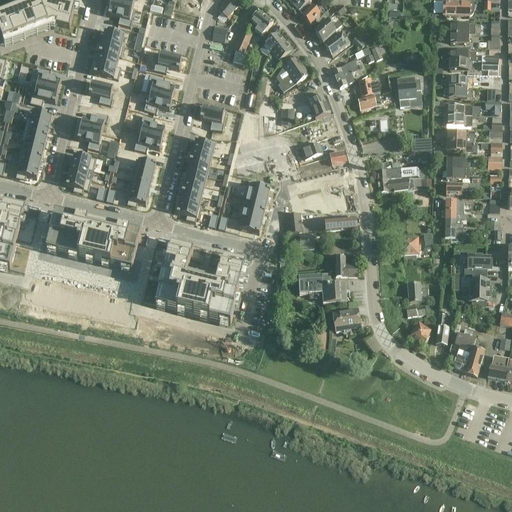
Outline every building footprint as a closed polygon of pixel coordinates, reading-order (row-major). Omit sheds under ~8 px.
[(5,14),(0,16),(0,34),(3,43),(5,48),(21,42),(53,30),(55,30),(56,27),(57,27),(56,28),(69,31),(76,6),(61,2),(52,0),(42,0),(35,3),(5,14)] [(113,0),(111,7),(132,13),(135,2),(137,2),(137,0),(113,0)] [(152,9),(154,0),(145,0),(144,7),(152,9)] [(243,0),(228,0),(218,14),(227,21),(243,0)] [(309,0),(287,0),(288,0),(288,1),(299,13),(300,14),(304,18),(312,11),(308,7),(312,3),(309,0)] [(202,5),(190,2),(187,15),(198,18),(202,5)] [(474,3),(465,3),(456,3),(456,5),(443,5),(443,17),(470,18),(472,17),(473,15),(473,12),(474,12),(474,3)] [(111,7),(108,19),(120,22),(118,28),(126,30),(130,31),(132,24),(129,23),(130,22),(132,13),(111,7)] [(166,8),(164,15),(171,17),(173,10),(166,8)] [(304,18),(303,19),(311,28),(317,22),(320,20),(312,11),(304,18)] [(273,24),(259,12),(251,23),(259,29),(256,33),(262,38),(265,34),(273,24)] [(341,31),(334,21),(327,26),(314,35),(322,46),(335,37),(335,36),(341,31)] [(450,36),(471,37),(475,37),(475,33),(469,33),(469,27),(450,27),(450,36)] [(214,28),(212,43),(224,46),(228,31),(214,28)] [(234,52),(236,53),(243,56),(254,32),(245,28),(234,52)] [(105,34),(102,45),(121,50),(122,47),(124,38),(123,38),(105,34)] [(291,53),(277,35),(265,45),(260,52),(264,55),(268,50),(271,54),(269,56),(270,57),(268,59),(270,60),(274,57),(278,63),(291,53)] [(471,40),(471,37),(450,36),(450,46),(468,46),(469,40),(471,40)] [(350,50),(342,37),(324,48),(332,61),(350,50)] [(102,45),(99,55),(118,60),(119,60),(120,55),(121,50),(102,45)] [(383,61),(378,49),(371,52),(376,63),(383,61)] [(368,50),(362,53),(364,59),(371,56),(368,50)] [(244,57),(243,56),(236,53),(233,64),(243,66),(244,57)] [(264,55),(256,53),(253,72),(260,73),(264,55)] [(449,63),(472,64),(475,64),(476,60),(476,54),(450,54),(449,63)] [(99,55),(97,66),(114,70),(116,71),(119,60),(118,60),(99,55)] [(156,67),(154,74),(166,77),(168,70),(179,73),(182,61),(161,55),(158,67),(156,67)] [(374,63),(372,57),(365,59),(368,66),(374,63)] [(284,68),(276,80),(280,86),(278,88),(283,96),(296,86),(299,84),(309,77),(297,60),(284,68)] [(416,72),(416,62),(407,63),(408,72),(416,72)] [(472,73),(472,64),(449,63),(449,73),(472,73)] [(482,65),(482,72),(488,72),(488,78),(498,78),(498,72),(498,65),(486,65),(482,65)] [(97,66),(94,77),(109,81),(113,82),(116,71),(114,70),(97,66)] [(357,75),(354,66),(333,75),(340,91),(351,86),(354,85),(351,77),(357,75)] [(40,79),(37,90),(58,95),(61,84),(49,81),(51,74),(39,71),(37,78),(39,79),(40,79)] [(154,85),(151,96),(160,98),(172,101),(175,90),(163,87),(165,82),(165,81),(153,78),(151,85),(154,85)] [(449,81),(449,90),(469,91),(470,91),(472,91),(473,91),(473,82),(467,81),(449,81)] [(419,82),(397,84),(399,104),(399,111),(409,110),(409,103),(415,102),(415,94),(421,94),(420,82),(419,82)] [(89,96),(89,98),(92,98),(100,100),(99,107),(101,107),(111,110),(113,103),(110,102),(112,96),(112,95),(113,90),(106,88),(92,85),(89,96)] [(364,101),(379,98),(380,98),(378,87),(371,88),(370,85),(358,87),(361,101),(364,101)] [(32,100),(30,107),(42,110),(44,104),(55,106),(58,95),(37,90),(34,101),(32,100)] [(449,90),(448,100),(461,100),(465,100),(472,100),(472,91),(470,91),(469,91),(449,90)] [(487,91),(486,105),(495,105),(495,91),(487,91)] [(146,106),(144,113),(156,116),(157,115),(158,110),(169,113),(172,101),(160,98),(151,96),(148,107),(146,106)] [(248,96),(245,109),(253,111),(256,98),(248,96)] [(326,106),(321,97),(308,102),(315,121),(330,115),(326,106)] [(364,101),(361,101),(359,102),(360,103),(357,103),(360,114),(375,111),(375,113),(379,112),(379,110),(381,109),(379,98),(364,101)] [(12,105),(10,113),(14,114),(17,115),(19,107),(12,105)] [(444,108),(444,118),(447,118),(468,118),(472,118),(472,108),(465,108),(448,108),(444,108)] [(201,117),(200,122),(205,123),(212,124),(210,131),(219,133),(222,134),(224,127),(222,126),(225,114),(224,114),(203,109),(201,117)] [(294,112),(281,112),(281,127),(294,127),(294,112)] [(33,114),(30,124),(49,129),(52,118),(33,114)] [(269,115),(266,134),(275,136),(277,116),(269,115)] [(83,120),(80,132),(94,135),(101,137),(104,126),(107,127),(108,120),(98,117),(96,117),(95,123),(87,121),(83,120)] [(144,125),(141,136),(162,141),(163,138),(165,130),(154,127),(155,121),(143,118),(141,125),(143,125),(144,125)] [(444,118),(444,127),(447,127),(463,127),(464,127),(466,127),(466,123),(472,123),(472,118),(468,118),(447,118),(444,118)] [(30,124),(28,135),(47,140),(49,129),(30,124)] [(80,132),(78,143),(81,144),(89,146),(87,152),(100,155),(101,148),(99,148),(101,137),(94,135),(80,132)] [(28,135),(25,145),(44,150),(47,140),(28,135)] [(447,144),(474,145),(474,136),(465,136),(447,135),(447,144)] [(136,146),(134,153),(146,156),(148,150),(159,153),(162,141),(141,136),(139,147),(136,146)] [(195,141),(192,153),(207,156),(212,158),(215,146),(210,145),(195,141)] [(431,141),(419,142),(420,154),(432,153),(431,141)] [(474,145),(447,144),(447,154),(472,155),(472,146),(474,146),(474,145)] [(25,145),(22,156),(42,161),(44,150),(25,145)] [(323,156),(320,145),(301,151),(305,162),(323,156)] [(192,153),(190,163),(204,167),(210,168),(212,158),(207,156),(192,153)] [(347,165),(344,154),(329,158),(332,169),(347,165)] [(22,156),(20,166),(39,171),(42,161),(22,156)] [(430,165),(429,156),(418,157),(419,166),(430,165)] [(74,158),(71,169),(88,173),(91,164),(91,162),(78,159),(74,158)] [(501,161),(488,161),(488,172),(501,172),(501,161)] [(446,162),(446,172),(469,172),(470,163),(446,162)] [(139,163),(136,174),(153,178),(156,167),(139,163)] [(189,166),(187,174),(194,175),(201,177),(207,179),(210,168),(204,167),(190,163),(189,166)] [(20,166),(16,181),(19,182),(20,181),(25,183),(26,180),(26,179),(36,182),(39,171),(20,166)] [(71,169),(69,179),(86,183),(88,173),(71,169)] [(419,181),(418,171),(376,174),(378,196),(422,192),(421,189),(417,189),(416,181),(419,181)] [(469,182),(469,172),(446,172),(446,181),(469,182)] [(136,174),(134,184),(151,188),(153,178),(136,174)] [(187,174),(185,184),(191,186),(198,188),(204,189),(207,179),(201,177),(194,175),(187,174)] [(69,179),(66,189),(74,191),(74,192),(75,192),(74,195),(79,196),(82,197),(86,183),(69,179)] [(427,180),(421,181),(421,189),(422,192),(431,191),(430,180),(427,180)] [(134,184),(131,194),(148,198),(151,188),(134,184)] [(185,184),(182,195),(189,196),(196,198),(202,200),(204,189),(198,188),(191,186),(185,184)] [(446,186),(446,198),(462,198),(462,192),(477,193),(479,193),(480,186),(477,186),(470,186),(462,186),(446,186)] [(250,188),(247,200),(267,205),(270,193),(250,188)] [(99,191),(96,202),(98,203),(103,204),(106,192),(101,191),(99,191)] [(109,193),(106,205),(113,206),(116,195),(109,193)] [(131,194),(128,208),(131,209),(136,210),(137,207),(138,207),(145,209),(148,198),(131,194)] [(181,199),(180,205),(193,208),(199,210),(202,200),(196,198),(189,196),(182,195),(181,199)] [(247,200),(245,210),(265,215),(267,205),(247,200)] [(445,203),(445,222),(467,222),(467,218),(464,218),(464,204),(456,203),(456,204),(445,203)] [(0,270),(10,273),(26,209),(3,204),(0,216),(0,270)] [(180,205),(177,217),(196,222),(198,213),(199,210),(193,208),(180,205)] [(245,210),(242,221),(262,226),(265,215),(245,210)] [(296,216),(286,217),(288,236),(298,235),(303,234),(300,215),(296,216)] [(55,217),(46,255),(79,263),(132,276),(141,238),(93,226),(55,217)] [(208,230),(215,232),(218,219),(211,218),(208,230)] [(225,234),(228,222),(221,220),(218,232),(225,234)] [(357,231),(356,220),(325,223),(326,235),(357,231)] [(242,221),(239,232),(259,237),(262,226),(242,221)] [(445,222),(445,231),(463,232),(463,227),(467,227),(467,222),(445,222)] [(445,231),(444,241),(450,241),(450,244),(463,245),(463,232),(445,231)] [(314,253),(314,239),(299,240),(299,243),(291,243),(292,251),(300,250),(300,254),(314,253)] [(418,246),(418,240),(399,241),(400,259),(419,258),(418,251),(421,251),(420,246),(418,246)] [(171,245),(155,309),(230,328),(246,264),(223,258),(216,286),(187,279),(194,251),(171,245)] [(473,271),(473,277),(486,277),(486,271),(491,271),(489,271),(489,267),(491,267),(491,260),(490,260),(490,259),(468,258),(468,271),(473,271)] [(345,269),(345,260),(335,261),(335,280),(360,280),(360,269),(345,269)] [(330,276),(319,277),(320,296),(322,296),(323,306),(347,305),(347,299),(346,287),(338,287),(338,284),(330,285),(330,276)] [(320,296),(319,277),(297,278),(299,297),(320,296)] [(486,283),(486,277),(473,277),(472,282),(470,282),(470,293),(491,293),(491,288),(489,288),(489,283),(490,283),(486,283)] [(420,292),(420,287),(407,288),(408,307),(421,306),(421,305),(433,304),(433,298),(428,299),(427,292),(420,292)] [(470,293),(469,303),(472,303),(472,309),(485,310),(486,304),(489,304),(489,303),(488,303),(488,301),(488,299),(490,299),(491,293),(470,293)] [(431,315),(429,307),(423,309),(413,310),(413,309),(406,310),(408,320),(425,317),(426,321),(431,321),(431,315)] [(347,313),(333,316),(335,332),(336,335),(356,331),(361,330),(360,327),(359,319),(359,318),(358,311),(347,313)] [(511,317),(501,316),(499,328),(511,329),(511,317)] [(430,336),(418,328),(410,340),(423,349),(428,342),(427,341),(430,336)] [(449,332),(438,331),(436,347),(446,349),(449,332)] [(326,335),(314,333),(312,350),(324,352),(326,335)] [(475,342),(452,334),(451,341),(457,343),(453,355),(458,356),(453,370),(465,374),(464,376),(477,380),(484,356),(476,353),(478,347),(474,346),(475,342)] [(500,341),(499,351),(509,353),(511,343),(500,341)] [(508,362),(493,359),(489,380),(488,380),(487,380),(508,385),(511,385),(511,373),(506,372),(508,362)]
